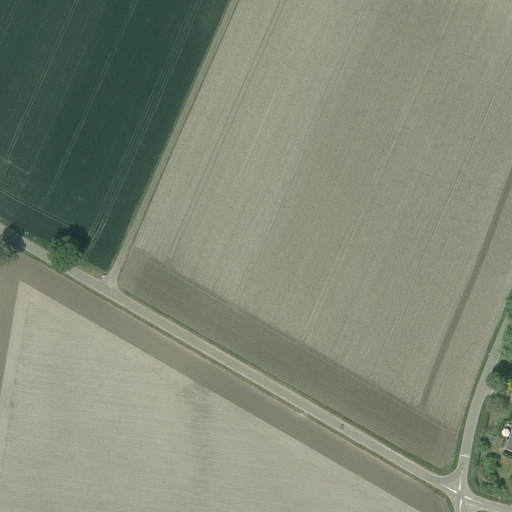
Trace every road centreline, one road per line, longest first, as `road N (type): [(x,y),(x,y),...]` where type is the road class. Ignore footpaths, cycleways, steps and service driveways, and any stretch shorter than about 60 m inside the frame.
road 1 (unclassified): [(460,495),(0,229)]
road 2 (unclassified): [(460,495),(477,399),(511,313)]
